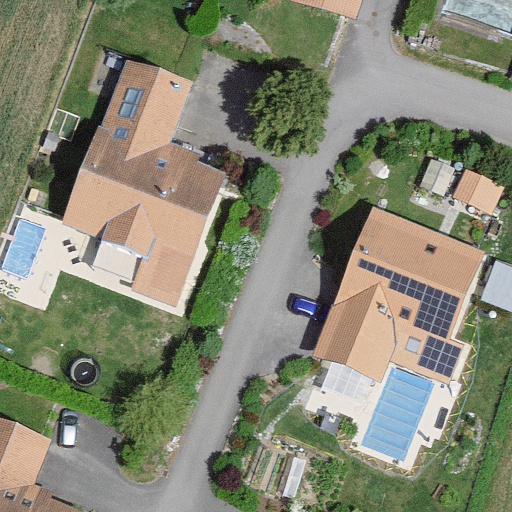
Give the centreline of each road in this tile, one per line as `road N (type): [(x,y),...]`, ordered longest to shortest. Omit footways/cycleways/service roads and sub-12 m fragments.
road 1 (residential): [(359,83),(168,511)]
road 2 (residential): [(359,83),(511,133)]
